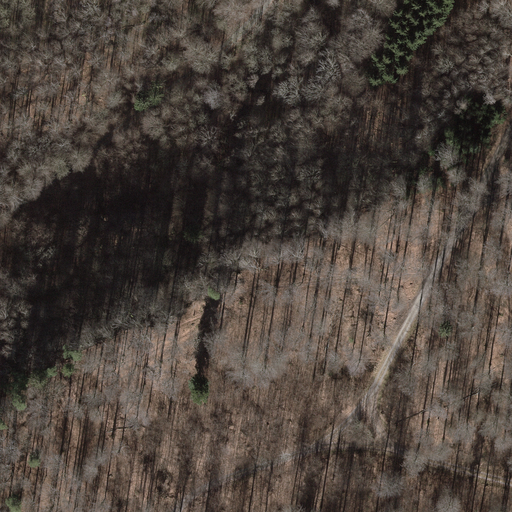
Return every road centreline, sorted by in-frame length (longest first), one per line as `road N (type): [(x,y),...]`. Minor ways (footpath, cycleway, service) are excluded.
road 1 (track): [(175,511),(205,487),(326,443),(347,423),(511,135)]
road 2 (track): [(0,220),(239,34),(266,0)]
road 3 (track): [(326,443),(382,448),(511,484)]
